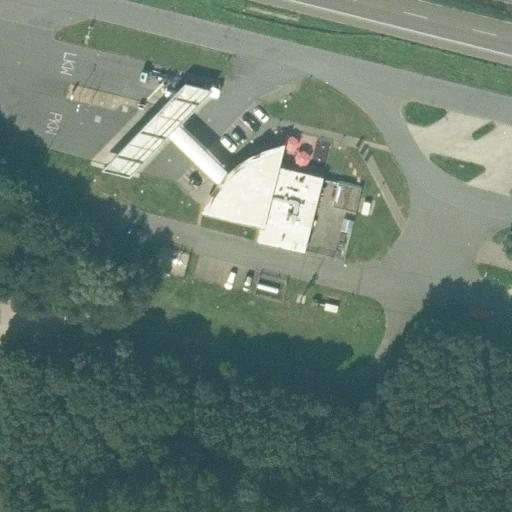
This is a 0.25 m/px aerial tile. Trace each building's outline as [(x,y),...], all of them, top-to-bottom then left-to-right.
[(0,0),(0,10),(45,19),(47,9),(0,0)] [(186,77),(103,163),(130,169),(169,130),(225,178),(235,168),(181,119),(213,84),(186,77)] [(225,178),(219,211),(271,224),(266,243),(314,255),(334,179),(287,168),(291,152),(268,159),(248,172),(235,168),(225,178)] [(334,190),(363,191),(363,180),(334,180),(334,190)] [(369,197),(346,191),(340,214),(363,220),(369,197)]
